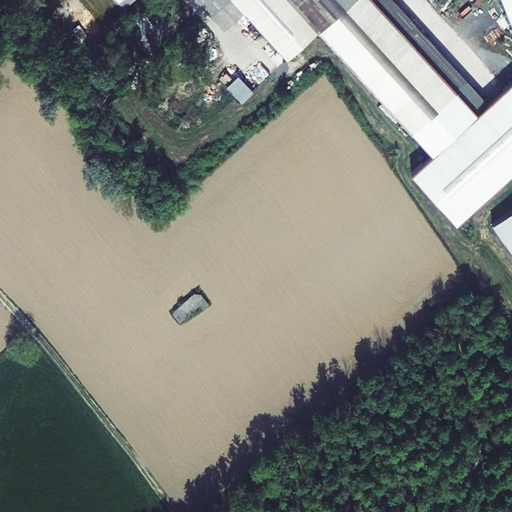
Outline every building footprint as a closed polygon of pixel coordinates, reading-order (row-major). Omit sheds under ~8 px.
[(196,0),(211,16),(228,0),(196,0)] [(234,0),(228,0),(211,16),(223,30),(244,11),(234,0)] [(271,0),(234,0),(244,11),(286,60),(321,30),(311,18),(297,29),(271,0)] [(446,81),(374,0),(271,0),(297,29),(311,18),(321,30),(400,120),(446,81)] [(394,0),(374,0),(446,81),(457,71),(394,0)] [(486,105),(457,71),(446,81),(475,114),(486,105)] [(446,81),(400,120),(430,155),(410,173),(455,224),(511,172),(511,83),(510,82),(486,105),(475,114),(446,81)]
